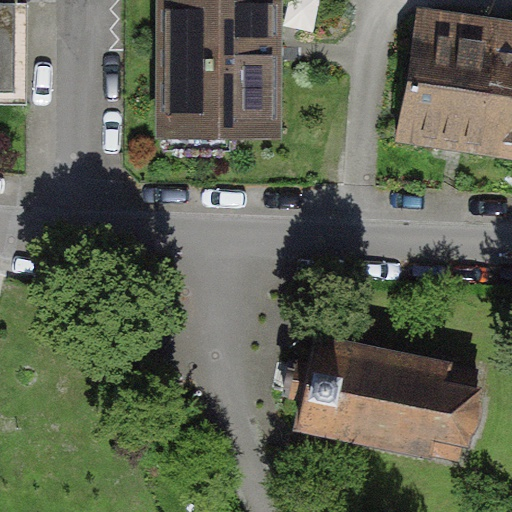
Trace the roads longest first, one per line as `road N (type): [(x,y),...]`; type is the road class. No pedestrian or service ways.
road 1 (residential): [(213,234),(511,248)]
road 2 (residential): [(213,234),(209,363),(270,511)]
road 3 (residential): [(95,0),(84,238)]
road 4 (residential): [(84,238),(213,234)]
